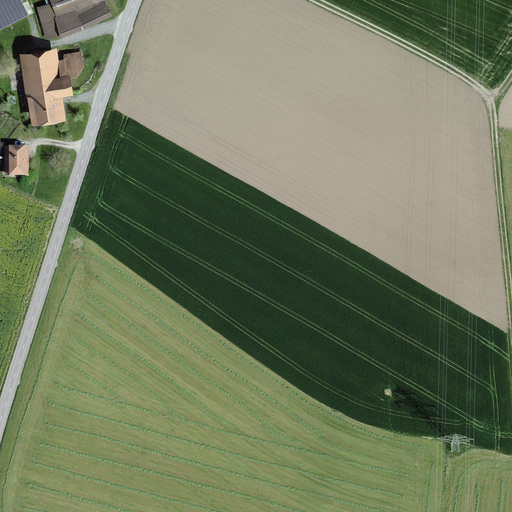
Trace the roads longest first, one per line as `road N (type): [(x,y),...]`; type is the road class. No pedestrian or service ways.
road 1 (tertiary): [(0,423),(135,0)]
road 2 (track): [(313,0),(434,59),(489,96),(511,319)]
